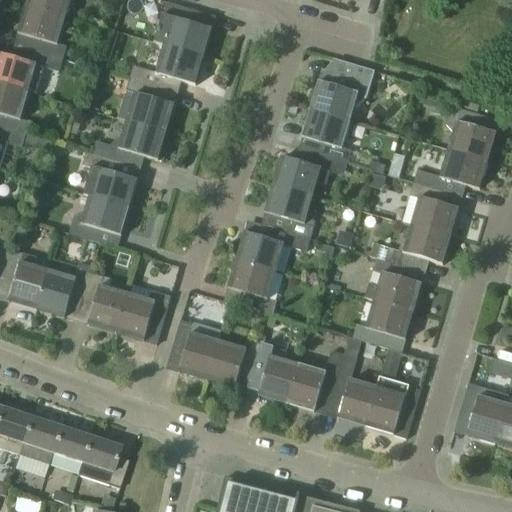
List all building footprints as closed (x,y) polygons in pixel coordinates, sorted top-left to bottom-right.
[(28,0),(26,8),(66,20),(71,0),(28,0)] [(164,49),(204,60),(212,32),(198,28),(202,15),(167,5),(164,18),(162,18),(154,45),(164,48),(164,49)] [(14,48),(63,62),(66,49),(58,47),(66,20),(26,8),(17,36),(31,40),(28,52),(14,47),(14,48)] [(0,87),(28,96),(37,68),(59,74),(63,62),(14,48),(11,59),(0,55),(0,87)] [(204,60),(164,49),(156,75),(133,69),(129,82),(164,92),(164,91),(178,95),(181,83),(195,88),(204,60)] [(350,125),(355,109),(367,98),(367,99),(375,74),(338,64),(331,88),(319,84),(310,113),(350,125)] [(164,92),(129,82),(126,94),(135,96),(127,124),(166,136),(175,107),(160,103),(164,92)] [(0,130),(25,138),(29,124),(21,122),(28,96),(0,87),(0,130)] [(447,153),(487,165),(496,136),(482,132),(486,119),(451,109),(446,127),(453,135),(448,153),(447,153)] [(350,125),(310,113),(302,140),(304,140),(300,152),(299,152),(347,166),(351,153),(342,151),(350,125)] [(92,157),(127,167),(141,171),(144,159),(158,163),(166,136),(127,124),(122,140),(120,140),(111,146),(110,148),(96,144),(92,156),(92,157)] [(0,172),(8,146),(22,150),(25,138),(0,130),(0,172)] [(347,166),(299,152),(295,163),(281,159),(273,188),(313,200),(317,185),(326,187),(330,175),(343,179),(347,166)] [(487,165),(447,153),(440,179),(417,173),(413,185),(448,196),(448,195),(462,199),(465,188),(480,192),(487,165)] [(127,167),(92,157),(92,156),(86,155),(83,168),(92,170),(84,198),(90,199),(89,200),(129,211),(137,183),(123,179),(127,167)] [(369,172),(383,176),(386,168),(372,164),(369,172)] [(411,229),(450,240),(459,211),(445,207),(448,196),(413,185),(410,198),(419,201),(411,229)] [(262,227),(310,241),(315,224),(307,222),(313,200),(273,188),(265,215),(279,219),(276,231),(262,227)] [(121,239),(129,211),(89,200),(85,214),(74,219),(68,237),(104,247),(107,235),(121,239)] [(310,241),(262,227),(258,239),(244,235),(235,264),(276,275),(284,247),(306,254),(310,241)] [(376,261),(411,271),(425,275),(428,263),(443,267),(450,240),(411,229),(405,246),(400,249),(399,253),(380,248),(376,261)] [(341,233),(337,245),(350,249),(354,237),(341,233)] [(334,250),(328,248),(326,255),(325,259),(332,261),(334,250)] [(0,287),(1,287),(11,253),(0,249),(0,287)] [(11,253),(1,287),(13,291),(8,305),(36,313),(48,273),(21,265),(24,257),(11,253)] [(374,304),(413,315),(422,287),(408,283),(411,271),(376,261),(373,274),(381,276),(378,288),(369,286),(365,301),(374,303),(374,304)] [(276,275),(235,264),(228,290),(241,294),(238,307),(273,318),(277,304),(268,302),(276,275)] [(48,273),(36,313),(65,321),(69,307),(80,310),(90,276),(78,273),(75,281),(48,273)] [(90,276),(80,310),(92,314),(88,328),(116,336),(127,296),(101,289),(103,280),(90,276)] [(127,296),(116,336),(144,344),(148,331),(160,334),(171,300),(151,294),(149,303),(127,296)] [(406,343),(413,315),(374,304),(366,330),(357,327),(353,341),(388,351),(392,339),(406,343)] [(179,375),(207,384),(218,344),(191,336),(194,327),(181,324),(170,358),(183,362),(179,375)] [(218,344),(207,384),(235,392),(239,378),(250,381),(260,347),(248,343),(246,352),(218,344)] [(260,347),(250,381),(262,385),(258,398),(286,407),(298,367),(284,363),(287,354),(273,351),(260,347)] [(298,367),(286,407),(314,415),(318,401),(330,405),(343,357),(331,354),(325,375),(298,367)] [(343,357),(330,405),(342,408),(338,422),(366,430),(377,390),(350,383),(357,361),(343,357)] [(511,382),(511,367),(507,366),(503,380),(511,382)] [(398,425),(410,428),(421,394),(397,387),(397,385),(391,383),(391,385),(379,381),(377,390),(366,430),(394,439),(398,425)] [(466,439),(495,447),(506,407),(479,399),(482,390),(468,386),(458,421),(470,425),(466,439)] [(506,407),(495,447),(511,451),(511,399),(509,399),(506,407)] [(0,450),(20,457),(32,421),(2,411),(0,417),(0,450)] [(32,421),(20,457),(49,467),(53,455),(61,431),(32,421)] [(61,431),(53,455),(82,465),(83,465),(91,441),(61,431)] [(91,441),(83,465),(82,465),(79,476),(119,491),(128,463),(117,459),(120,450),(91,441)] [(242,511),(249,486),(225,479),(216,511),(242,511)] [(0,483),(0,495),(5,498),(9,486),(0,483)] [(242,511),(268,511),(273,492),(249,486),(242,511)] [(52,501),(69,507),(72,497),(55,492),(52,501)] [(294,511),(298,499),(273,492),(268,511),(294,511)] [(12,511),(40,511),(42,502),(15,498),(12,511)] [(322,511),(298,506),(300,499),(298,499),(294,511),(322,511)]
